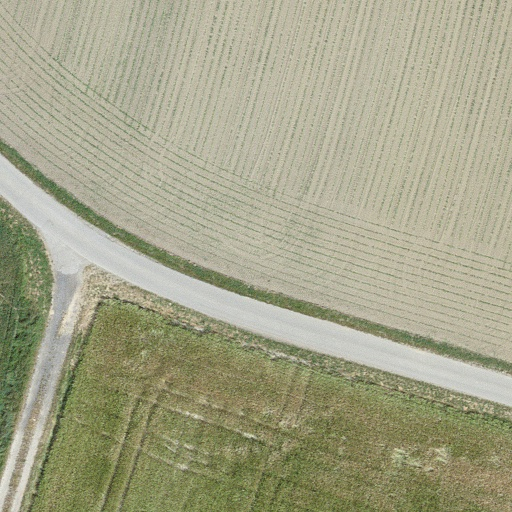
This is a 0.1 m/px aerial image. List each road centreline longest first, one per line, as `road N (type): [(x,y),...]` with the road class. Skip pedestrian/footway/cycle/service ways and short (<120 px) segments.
road 1 (unclassified): [(511,394),(196,297),(80,238),(0,175)]
road 2 (track): [(6,511),(80,238)]
